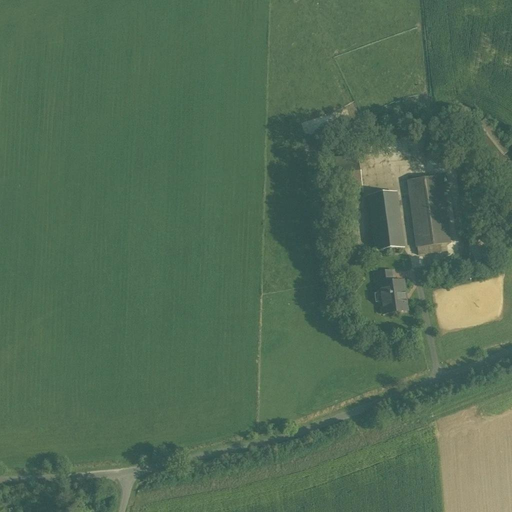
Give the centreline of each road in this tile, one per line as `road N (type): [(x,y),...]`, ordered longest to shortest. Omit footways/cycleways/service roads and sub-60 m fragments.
road 1 (unclassified): [(125,474),(268,442),(511,349)]
road 2 (unknown): [(489,358),(458,165)]
road 3 (track): [(310,0),(308,17),(382,177)]
road 4 (unclassified): [(0,480),(125,474)]
